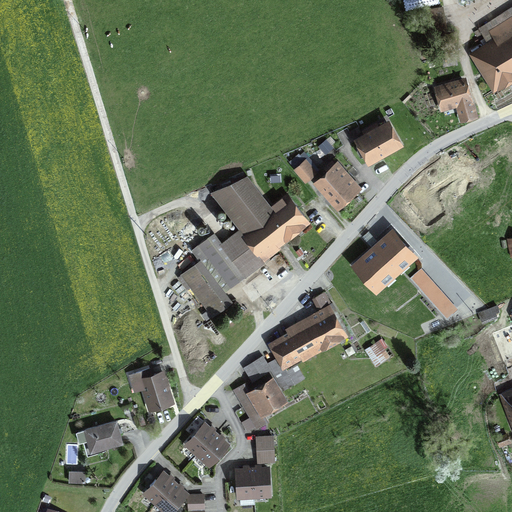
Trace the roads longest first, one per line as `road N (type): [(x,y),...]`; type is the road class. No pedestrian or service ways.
road 1 (unclassified): [(511,107),(409,167),(193,408)]
road 2 (unclassified): [(67,0),(193,408)]
road 3 (unclassified): [(193,408),(107,511)]
